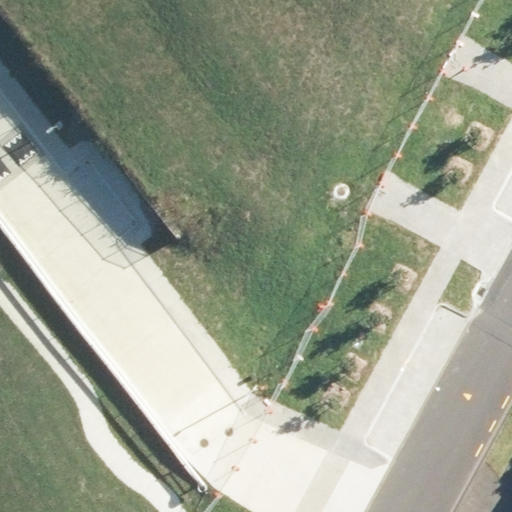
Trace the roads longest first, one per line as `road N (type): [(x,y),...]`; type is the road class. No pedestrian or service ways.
road 1 (residential): [(357,511),(266,467),(208,413),(0,140)]
road 2 (residential): [(406,511),(511,318)]
